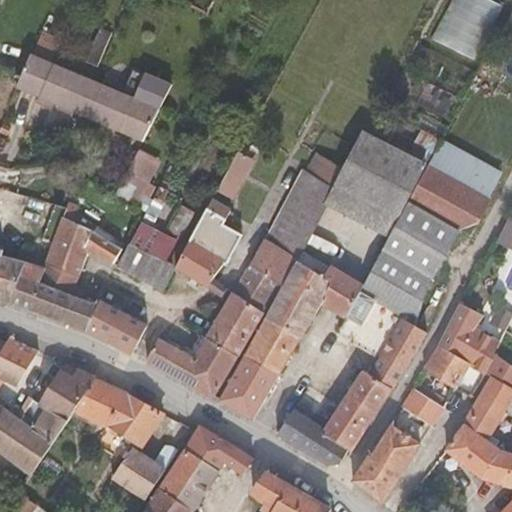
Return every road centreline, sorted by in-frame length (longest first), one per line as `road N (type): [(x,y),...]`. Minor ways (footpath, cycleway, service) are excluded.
road 1 (residential): [(355,511),(238,430),(72,340),(0,315)]
road 2 (unknown): [(224,511),(259,461),(317,329)]
